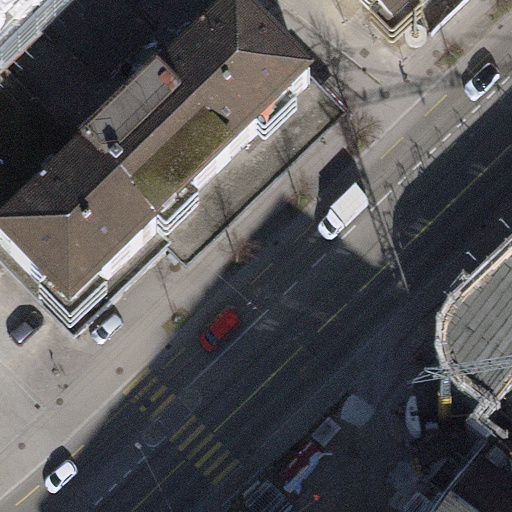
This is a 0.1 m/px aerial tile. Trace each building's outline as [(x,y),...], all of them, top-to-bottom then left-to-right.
[(200,0),(67,0),(0,67),(0,78),(173,251),(313,112),(298,97),(200,0)] [(0,0),(0,67),(67,0),(0,0)] [(361,0),(391,34),(429,0),(361,0)] [(162,263),(173,251),(0,78),(0,274),(73,351),(162,263)] [(305,90),(298,97),(313,112),(173,251),(162,263),(180,282),(340,127),(305,90)] [(511,268),(463,316),(453,327),(445,348),(445,367),(455,389),(496,422),(483,440),(505,456),(511,461),(511,268)] [(511,511),(511,461),(505,456),(464,509),(461,511),(511,511)]
